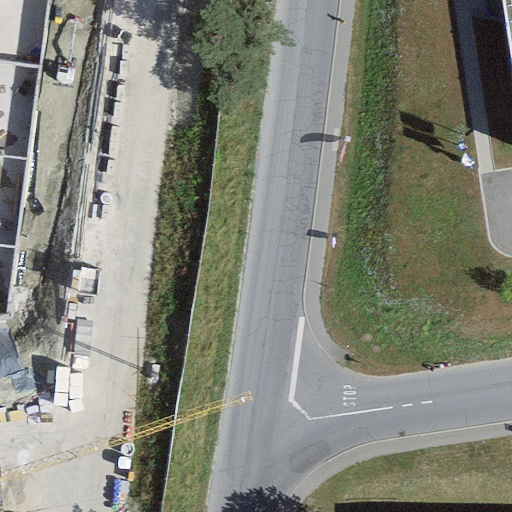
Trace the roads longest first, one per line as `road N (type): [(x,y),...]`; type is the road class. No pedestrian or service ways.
road 1 (unclassified): [(251,428),(310,0)]
road 2 (unclassified): [(251,428),(511,390)]
